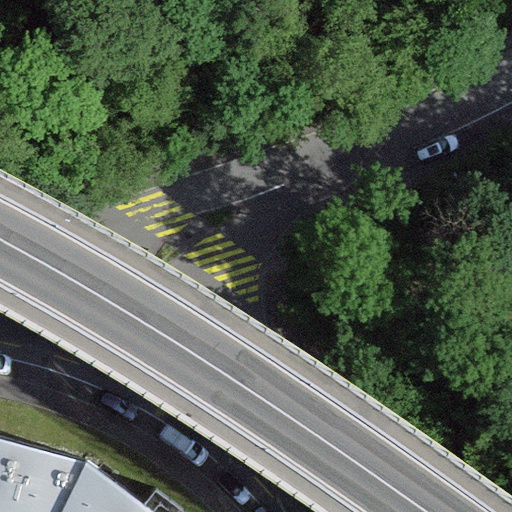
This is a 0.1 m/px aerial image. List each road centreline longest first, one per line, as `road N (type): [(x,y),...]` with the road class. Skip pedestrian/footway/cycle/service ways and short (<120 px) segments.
road 1 (secondary): [(0,239),(334,445),(427,511)]
road 2 (unclassified): [(491,94),(208,192),(111,236),(28,258)]
road 3 (unclassified): [(200,332),(261,228),(290,205),(428,146),(491,94)]
road 4 (tertiary): [(0,328),(102,359),(210,418),(303,511)]
road 5 (tertiary): [(392,511),(322,422),(200,332)]
road 6 (tertiary): [(200,332),(114,288),(28,258)]
